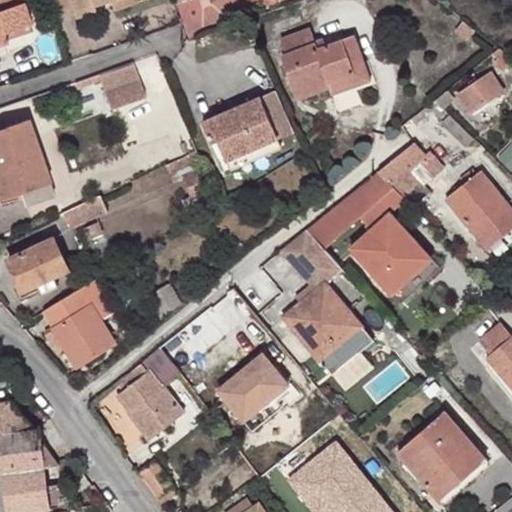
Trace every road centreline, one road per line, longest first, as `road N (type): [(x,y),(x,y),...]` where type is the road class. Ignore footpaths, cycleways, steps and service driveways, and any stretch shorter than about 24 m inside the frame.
road 1 (residential): [(69,409),(392,145)]
road 2 (residential): [(69,409),(145,511)]
